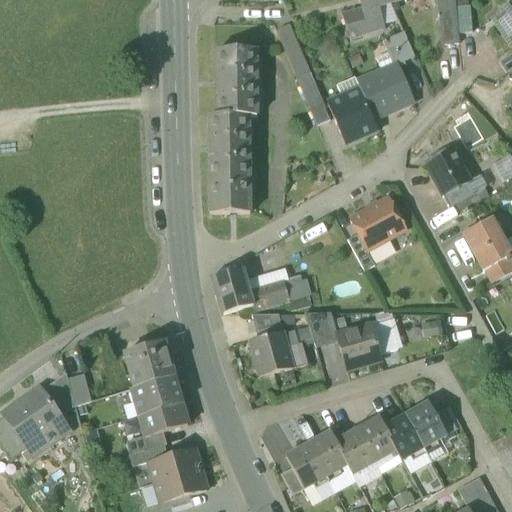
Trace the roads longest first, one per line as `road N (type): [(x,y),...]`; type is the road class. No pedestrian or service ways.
road 1 (tertiary): [(174,12),(183,285)]
road 2 (residential): [(390,166),(511,392)]
road 3 (tertiary): [(183,285),(263,511)]
road 4 (residential): [(183,285),(390,166)]
